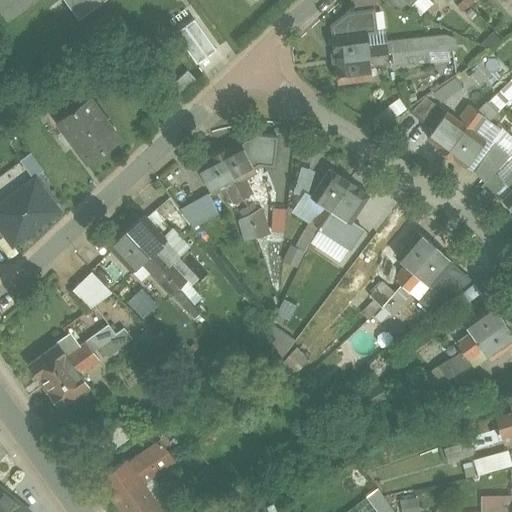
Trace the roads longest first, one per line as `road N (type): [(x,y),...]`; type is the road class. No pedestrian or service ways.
road 1 (residential): [(0,300),(252,60)]
road 2 (residential): [(252,60),(292,99),(438,187),(511,264)]
road 3 (tertiary): [(82,511),(0,395)]
